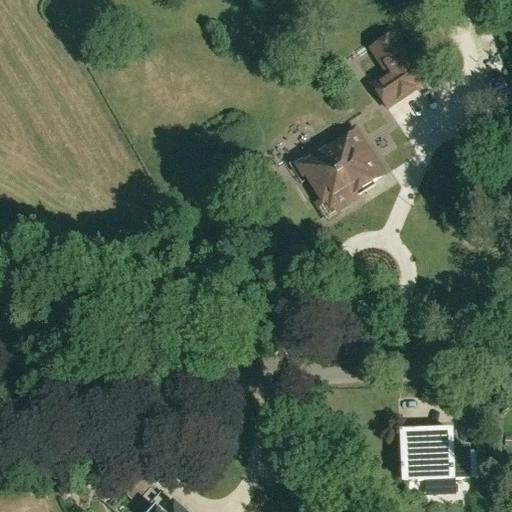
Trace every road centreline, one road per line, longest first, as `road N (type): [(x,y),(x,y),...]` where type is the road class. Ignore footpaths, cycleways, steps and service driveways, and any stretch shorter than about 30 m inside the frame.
road 1 (unclassified): [(260,375),(223,366),(0,265)]
road 2 (unclassified): [(260,375),(511,370)]
road 3 (track): [(338,511),(260,375)]
